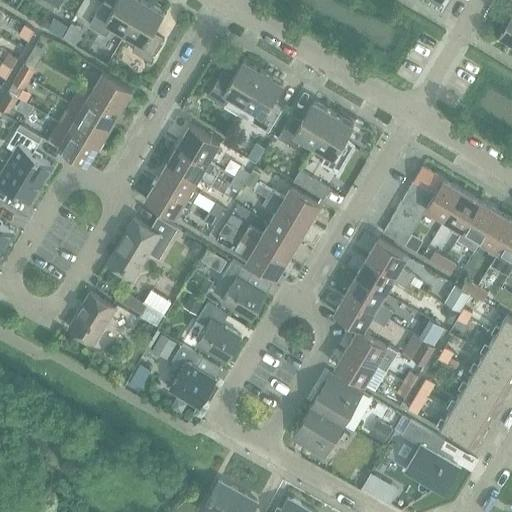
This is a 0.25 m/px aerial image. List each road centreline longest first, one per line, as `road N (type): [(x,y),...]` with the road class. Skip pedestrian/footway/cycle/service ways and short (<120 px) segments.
road 1 (residential): [(110,193),(71,171),(5,282),(38,311),(54,309)]
road 2 (residential): [(304,304),(275,307),(208,426),(258,456)]
road 3 (residential): [(110,193),(223,3)]
road 4 (residential): [(411,115),(223,3)]
road 5 (residential): [(304,304),(411,115)]
road 6 (residential): [(258,456),(324,337),(304,304)]
road 7 (residential): [(54,309),(122,199),(110,193)]
road 8 (residential): [(411,115),(478,0)]
road 9 (residential): [(258,456),(365,511)]
